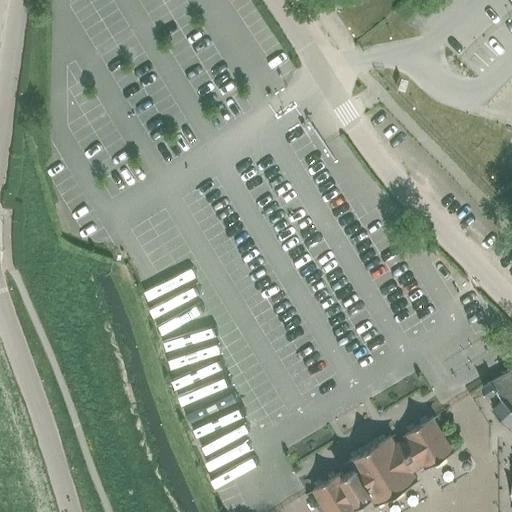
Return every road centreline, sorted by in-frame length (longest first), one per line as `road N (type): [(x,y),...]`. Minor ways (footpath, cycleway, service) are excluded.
road 1 (unclassified): [(68,511),(0,294)]
road 2 (unclassified): [(21,0),(0,151)]
